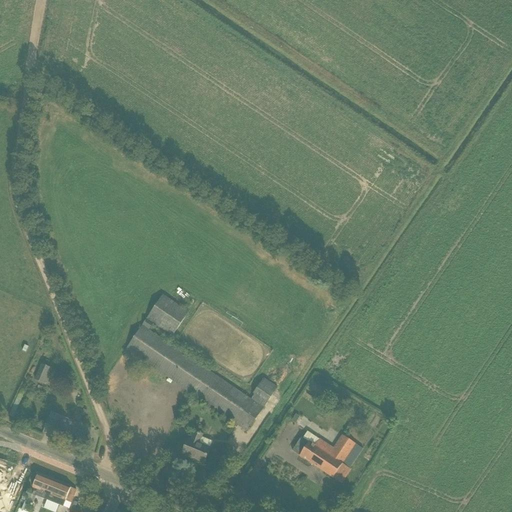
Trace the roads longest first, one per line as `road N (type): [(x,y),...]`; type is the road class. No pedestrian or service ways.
road 1 (track): [(119,480),(15,190),(42,0)]
road 2 (tertiary): [(119,480),(0,430)]
